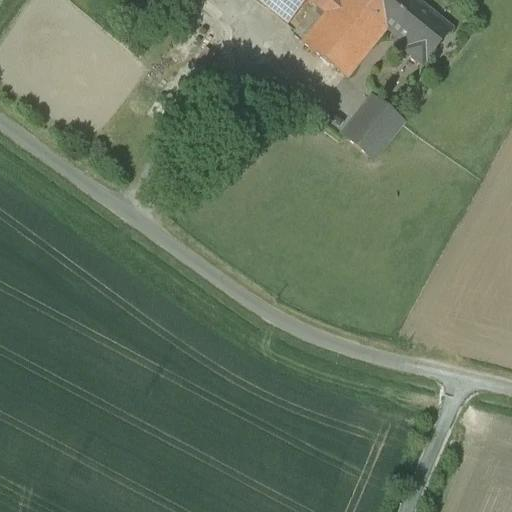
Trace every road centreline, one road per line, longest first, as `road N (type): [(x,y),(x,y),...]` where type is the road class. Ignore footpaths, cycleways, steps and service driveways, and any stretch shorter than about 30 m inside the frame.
road 1 (unclassified): [(455,383),(279,316),(0,122)]
road 2 (unclassified): [(402,511),(455,383)]
